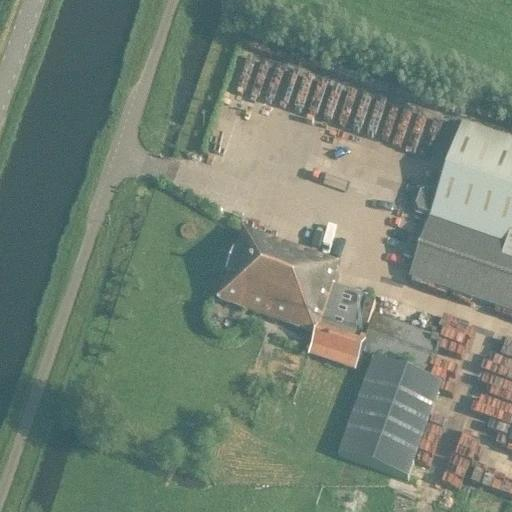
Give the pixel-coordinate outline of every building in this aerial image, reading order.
[(410,278),(511,313),(511,140),(463,123),(410,278)] [(428,220),(432,206),(402,199),(398,212),(428,220)] [(351,249),(358,226),(276,201),(269,224),(351,249)] [(337,266),(338,264),(258,236),(244,231),(219,299),(314,334),(311,344),(359,361),(363,352),(426,374),(439,335),(374,312),(366,336),(344,328),(347,318),(337,314),(324,310),(331,287),(338,267),(337,266)] [(389,270),(399,273),(404,254),(394,251),(389,270)] [(380,309),(386,289),(375,286),(369,305),(380,309)] [(324,310),(337,314),(344,293),(331,287),(324,310)] [(339,455),(407,480),(442,384),(373,360),(339,455)] [(468,423),(454,467),(473,473),(486,429),(468,423)] [(489,477),(498,446),(489,444),(480,475),(489,477)]
